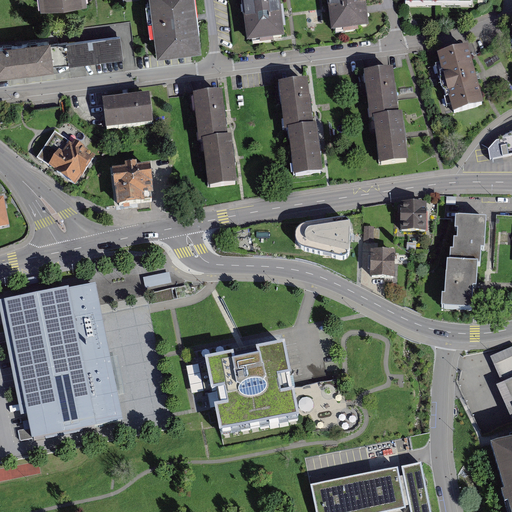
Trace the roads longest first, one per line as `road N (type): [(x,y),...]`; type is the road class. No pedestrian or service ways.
road 1 (residential): [(0,96),(399,46)]
road 2 (tertiary): [(183,226),(431,184),(511,183)]
road 3 (tertiary): [(183,226),(205,263),(318,276),(451,333)]
road 4 (residential): [(452,511),(441,458),(451,333)]
